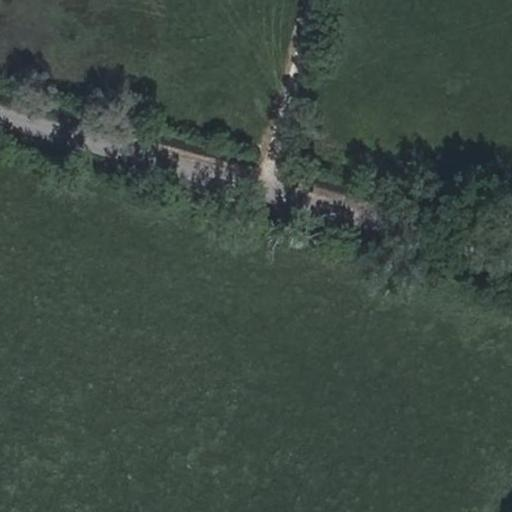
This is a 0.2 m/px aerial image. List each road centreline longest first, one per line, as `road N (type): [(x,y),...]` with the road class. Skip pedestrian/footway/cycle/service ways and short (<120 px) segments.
road 1 (tertiary): [(256,184),(511,258)]
road 2 (tertiary): [(0,114),(256,184)]
road 3 (residential): [(256,184),(301,0)]
